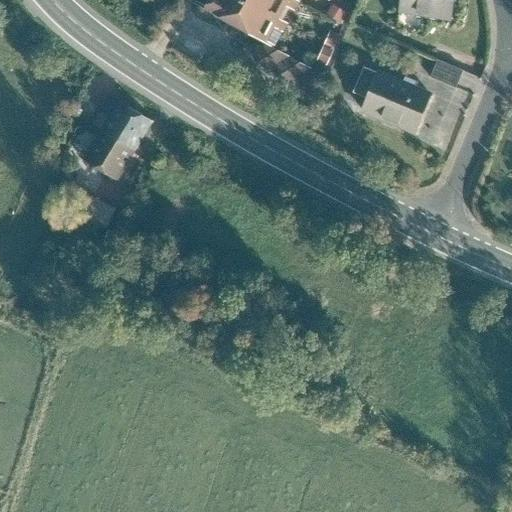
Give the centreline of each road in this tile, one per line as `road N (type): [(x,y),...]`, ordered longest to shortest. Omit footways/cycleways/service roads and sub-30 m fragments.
road 1 (secondary): [(139,70),(437,235)]
road 2 (residential): [(437,235),(507,52)]
